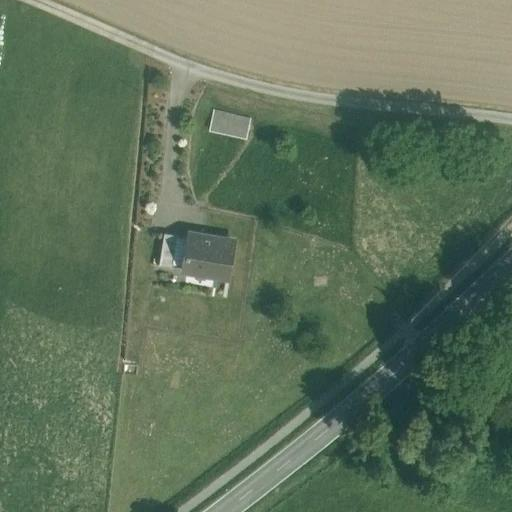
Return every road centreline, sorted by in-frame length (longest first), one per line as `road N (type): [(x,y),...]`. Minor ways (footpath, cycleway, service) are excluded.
road 1 (residential): [(511,120),(288,91),(184,64),(32,0)]
road 2 (secondary): [(218,511),(368,395),(511,264)]
